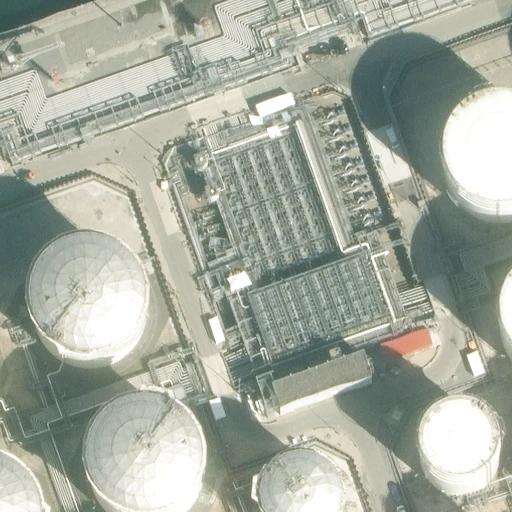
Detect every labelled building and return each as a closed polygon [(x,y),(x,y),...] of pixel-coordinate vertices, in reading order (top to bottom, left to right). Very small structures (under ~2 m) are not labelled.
[(489,216),(499,218),(509,217),(511,215),(511,126),(510,126),(500,125),(491,126),(482,129),(473,133),(466,140),(460,147),(456,156),(454,166),(454,175),(456,185),(460,193),(465,201),(472,208),(480,213),(489,216)] [(77,377),(90,378),(103,378),(116,374),(127,367),(137,359),(145,348),(151,336),(153,323),(153,310),(151,297),(145,285),(137,275),(128,267),(117,261),(105,257),(92,255),(79,257),(67,261),(56,267),(47,275),(39,286),(34,297),(31,309),(31,322),(33,335),(38,346),(45,357),(54,366),(65,372),(77,377)] [(449,503),(458,504),(468,503),(477,501),(486,496),(494,490),(500,482),(504,474),(506,464),(507,454),(505,445),(501,436),(496,428),(489,421),(480,416),(471,413),(462,411),(452,412),(443,415),(434,419),(427,425),(421,433),(416,442),(414,451),(414,461),(415,470),(419,479),(424,487),(431,494),(440,499),(449,503)] [(198,511),(201,508),(207,496),(210,483),(210,470),(207,457),(201,445),(194,435),(184,427),(173,421),(161,417),(148,415),(135,417),(123,421),(112,427),(103,435),(95,446),(90,457),(87,469),(87,482),(89,495),(94,506),(97,511),(198,511)] [(347,511),(347,508),(345,499),(341,490),(335,482),(328,476),(320,471),(311,468),(301,467),(291,468),(282,471),(274,476),(267,482),(261,490),(257,499),(255,508),(254,511),(347,511)] [(0,511),(42,511),(38,501),(30,491),(21,483),(10,476),(0,473),(0,511)]
